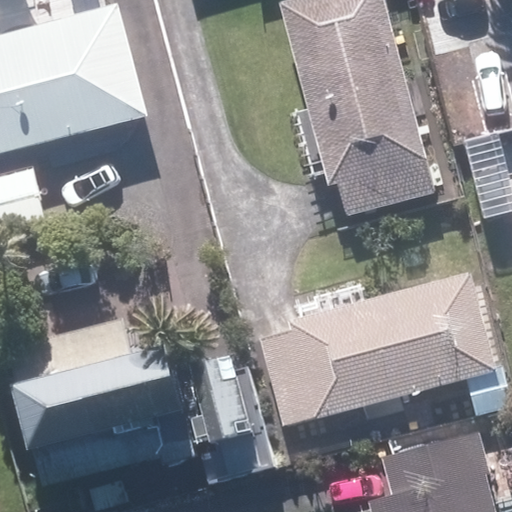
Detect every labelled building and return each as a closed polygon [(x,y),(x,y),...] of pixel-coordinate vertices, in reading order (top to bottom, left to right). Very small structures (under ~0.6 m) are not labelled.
[(383,0),(315,0),(283,8),(329,184),(345,179),(353,212),(434,191),(383,0)] [(511,0),(424,0),(449,112),(511,97),(511,0)] [(0,153),(147,115),(119,5),(0,36),(0,35),(0,153)] [(34,171),(0,179),(0,231),(46,220),(34,171)] [(291,321),(293,330),(261,338),(283,426),(465,380),(474,416),(511,406),(511,403),(504,370),(495,372),(471,276),(291,321)] [(20,359),(29,393),(23,394),(38,458),(81,447),(91,487),(173,466),(175,475),(206,467),(215,466),(221,490),(284,473),(259,378),(246,380),(241,361),(183,376),(176,353),(141,362),(132,330),(20,359)] [(371,501),(373,511),(496,511),(474,431),(382,456),(393,495),(371,501)]
